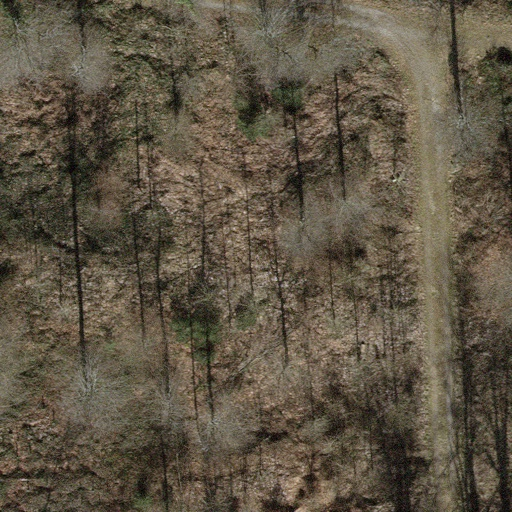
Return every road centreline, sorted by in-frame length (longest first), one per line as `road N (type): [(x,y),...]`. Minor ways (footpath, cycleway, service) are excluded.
road 1 (track): [(442,511),(425,14)]
road 2 (track): [(294,0),(511,24)]
